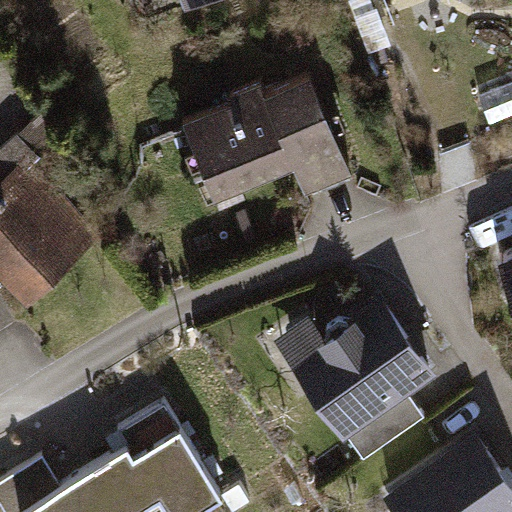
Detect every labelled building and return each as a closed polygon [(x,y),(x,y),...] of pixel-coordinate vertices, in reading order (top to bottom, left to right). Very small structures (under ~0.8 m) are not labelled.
[(187,0),(193,11),(221,0),(187,0)] [(299,75),(178,121),(208,198),(291,166),(305,201),(342,186),(299,75)] [(0,156),(0,303),(19,325),(98,255),(30,178),(59,152),(35,125),(0,156)] [(287,358),(339,436),(429,376),(376,299),(287,358)] [(123,438),(14,501),(20,511),(148,511),(168,501),(174,511),(197,511),(239,487),(178,382),(113,421),(123,438)] [(511,511),(511,483),(470,425),(380,490),(395,511),(511,511)]
